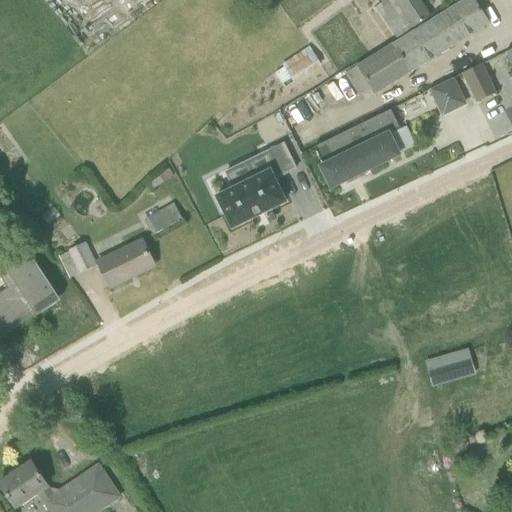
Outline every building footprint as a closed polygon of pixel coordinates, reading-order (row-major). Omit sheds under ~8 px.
[(373,96),(491,23),(476,0),(463,0),(356,67),(373,96)] [(395,39),(430,17),(419,0),(387,0),(375,8),(395,39)] [(293,83),(321,66),(309,47),(281,65),(283,68),(274,74),(281,84),(290,78),(293,83)] [(495,94),(486,76),(481,66),(462,74),(477,103),(495,94)] [(442,115),(464,105),(452,79),(430,90),(442,115)] [(389,135),(399,130),(390,111),(314,148),(323,166),(320,167),(330,189),(398,155),(389,135)] [(268,131),(281,126),(277,117),(214,145),(224,168),(275,145),(268,131)] [(278,167),(217,197),(232,228),(275,208),(286,202),(275,180),(296,169),(284,144),(270,151),(278,167)] [(158,212),(144,220),(153,237),(182,220),(173,204),(158,212)] [(154,267),(145,249),(140,240),(97,262),(110,288),(154,267)] [(79,274),(96,266),(85,243),(68,251),(79,274)] [(52,304),(41,287),(21,256),(0,270),(0,277),(8,289),(0,294),(0,327),(5,335),(52,304)] [(443,357),(425,362),(432,387),(450,382),(443,357)] [(53,496),(30,463),(0,483),(0,486),(15,509),(37,494),(43,503),(53,496)] [(53,496),(43,503),(48,511),(49,511),(101,511),(121,499),(109,482),(98,466),(53,496)]
